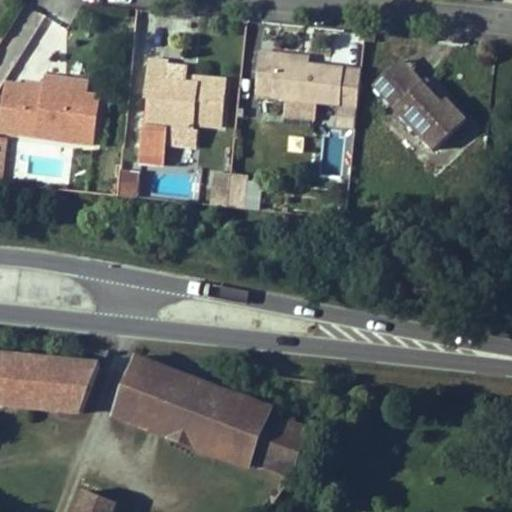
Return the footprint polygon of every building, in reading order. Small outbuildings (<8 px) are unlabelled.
[(280,54),(262,52),(258,91),(275,93),(275,99),(344,106),(348,68),(312,64),(279,61),(280,54)] [(313,57),(280,54),(279,61),(312,64),(313,57)] [(380,86),(400,107),(427,82),(406,60),(380,86)] [(170,64),(154,63),(151,99),(155,99),(153,127),(196,131),(196,125),(223,127),(227,81),(202,79),(202,86),(187,85),(168,83),(170,64)] [(50,76),(49,84),(49,88),(70,91),(70,86),(91,88),(92,81),(50,76)] [(188,77),(187,85),(202,86),(202,79),(188,77)] [(49,84),(31,82),(25,134),(99,142),(104,94),(90,93),(91,88),(70,86),(70,91),(49,88),(49,84)] [(446,102),(427,82),(400,107),(441,148),(472,117),(452,97),(446,102)] [(0,138),(0,154),(8,155),(9,140),(0,138)] [(138,200),(139,173),(119,172),(118,199),(138,200)] [(220,173),(218,191),(232,192),(234,174),(220,173)] [(234,174),(232,192),(251,193),(252,176),(234,174)] [(87,361),(0,352),(0,403),(68,410),(87,361)] [(252,404),(231,396),(125,356),(103,413),(237,464),(239,458),(256,412),(258,406),(252,404)] [(234,371),(231,396),(252,404),(254,401),(269,403),(280,404),(280,409),(300,412),(304,378),(234,371)] [(256,412),(239,458),(256,465),(273,419),(256,412)] [(296,428),(273,419),(256,465),(277,473),(296,428)] [(99,511),(104,501),(73,488),(63,511),(99,511)]
